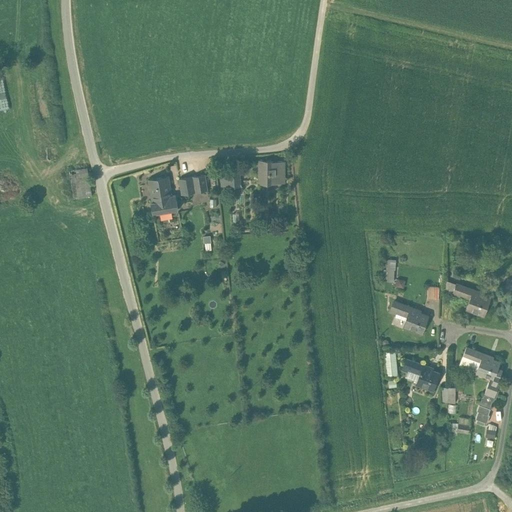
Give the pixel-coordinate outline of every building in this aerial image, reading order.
[(276,159),(259,159),(258,183),(276,183),(276,182),(276,160),(276,159)] [(285,160),(276,160),(276,182),(285,182),(285,160)] [(87,166),(69,169),(70,176),(75,176),(79,195),(91,193),(87,166)] [(228,168),(229,186),(240,185),(239,168),(228,168)] [(205,173),(193,175),(196,191),(207,189),(205,173)] [(168,175),(148,178),(152,201),(151,201),(153,212),(160,211),(172,209),(178,208),(175,194),(172,195),(168,175)] [(193,175),(179,178),(182,193),(196,191),(193,175)] [(172,209),(160,211),(162,218),(173,216),(172,209)] [(395,281),(396,258),(387,258),(386,280),(395,281)] [(396,277),(396,285),(404,286),(404,278),(396,277)] [(452,295),(457,284),(449,281),(444,291),(452,295)] [(473,290),(457,284),(452,295),(458,297),(459,294),(470,298),(473,290)] [(439,286),(428,286),(427,298),(439,298),(439,286)] [(490,299),(479,294),(479,293),(473,290),(470,298),(466,308),(484,315),(490,299)] [(417,309),(394,300),(390,311),(396,314),(395,316),(406,320),(404,326),(405,326),(405,325),(420,331),(420,332),(421,332),(428,315),(416,310),(417,309)] [(500,361),(489,357),(489,355),(466,347),(460,363),(477,369),(476,372),(477,372),(477,371),(490,376),(485,392),(486,392),(494,395),(500,380),(498,379),(501,370),(497,368),(500,361)] [(394,353),(385,354),(388,379),(398,378),(394,353)] [(422,364),(406,358),(402,369),(407,371),(408,369),(419,373),(422,364)] [(428,366),(422,364),(419,373),(415,383),(432,389),(438,373),(427,368),(428,366)] [(449,389),(440,388),(439,404),(448,405),(449,389)] [(456,389),(449,389),(448,405),(455,405),(456,389)] [(494,395),(486,392),(483,400),(491,403),(494,395)] [(481,405),(479,404),(477,410),(478,411),(475,418),(477,419),(476,422),(484,425),(485,422),(487,422),(490,414),(488,414),(490,408),(489,408),(491,403),(483,400),(481,405)] [(469,422),(459,420),(456,439),(466,441),(469,422)] [(487,423),(486,436),(495,437),(497,425),(487,423)]
